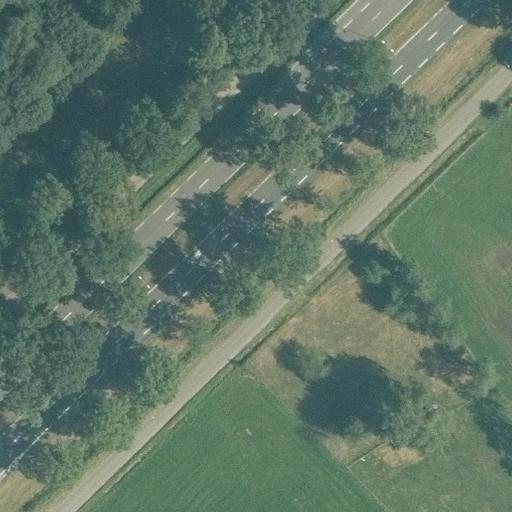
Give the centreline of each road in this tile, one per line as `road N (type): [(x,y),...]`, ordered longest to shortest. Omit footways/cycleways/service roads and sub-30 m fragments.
road 1 (primary): [(0,452),(465,0)]
road 2 (unclassified): [(68,511),(511,68)]
road 3 (primary): [(395,0),(0,382)]
road 4 (unclassified): [(0,309),(319,0)]
